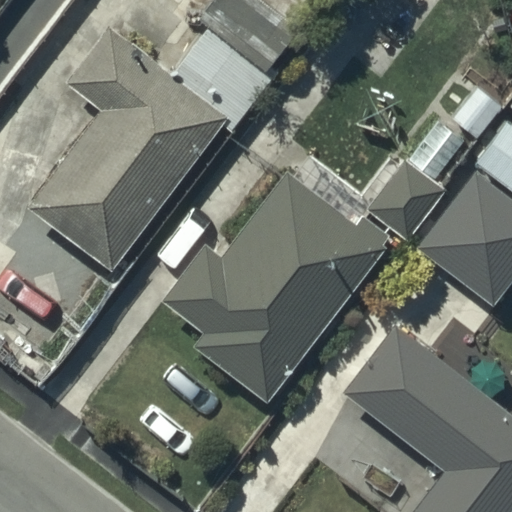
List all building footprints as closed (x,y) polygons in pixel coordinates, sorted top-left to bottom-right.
[(276,67),(263,57),(304,0),(250,0),(227,31),(208,17),(170,67),(104,21),(67,75),(102,99),(30,202),(112,263),(219,117),(231,125),(276,67)] [(511,119),(505,114),(472,157),(511,187),(511,119)] [(366,203),(406,233),(443,185),(438,181),(470,139),(439,115),(407,156),(404,154),(366,203)] [(201,236),(159,290),(200,322),(189,336),(264,393),(389,231),(359,208),(353,216),(284,164),(218,250),(201,236)] [(511,268),(511,193),(472,164),(414,242),(489,298),(511,268)] [(393,317),(341,383),(440,463),(400,511),(501,511),(511,499),(511,361),(455,316),(430,347),(393,317)]
